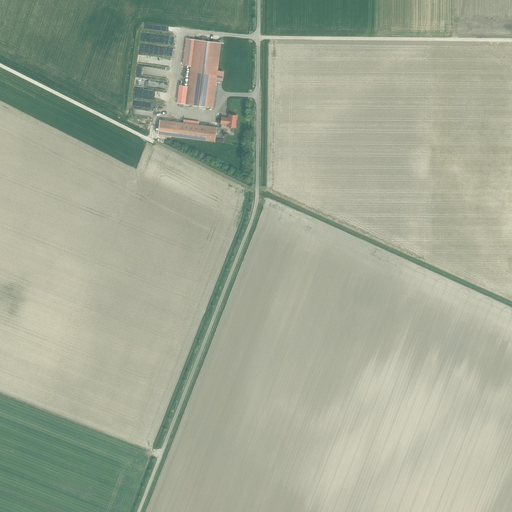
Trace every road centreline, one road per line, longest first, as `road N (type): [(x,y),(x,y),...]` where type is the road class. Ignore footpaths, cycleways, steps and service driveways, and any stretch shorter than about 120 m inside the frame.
road 1 (unclassified): [(138,511),(255,213),(258,37)]
road 2 (unclassified): [(258,37),(511,41)]
